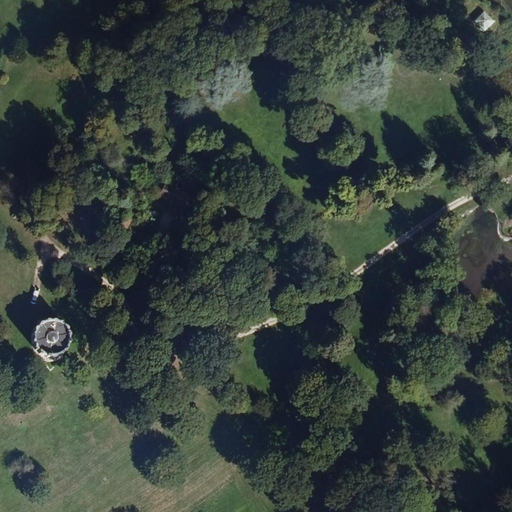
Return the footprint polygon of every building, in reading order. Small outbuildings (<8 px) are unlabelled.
[(484,33),(496,22),(485,11),(473,22),(484,33)] [(511,124),(504,125),(503,138),(511,138),(511,124)] [(212,212),(225,191),(214,184),(202,206),(212,212)] [(190,206),(159,187),(153,198),(184,216),(190,206)] [(168,281),(184,253),(153,236),(144,250),(125,238),(146,200),(131,190),(108,229),(117,235),(107,252),(150,279),(153,272),(168,281)] [(39,356),(45,357),(52,356),(58,351),(62,344),(63,337),(62,331),(59,327),(53,323),(46,321),(38,321),(34,323),(32,326),(29,330),(27,339),(27,347),(31,353),(39,356)] [(507,358),(510,352),(511,356),(511,329),(505,325),(502,330),(496,326),(487,340),(498,346),(495,350),(507,358)]
